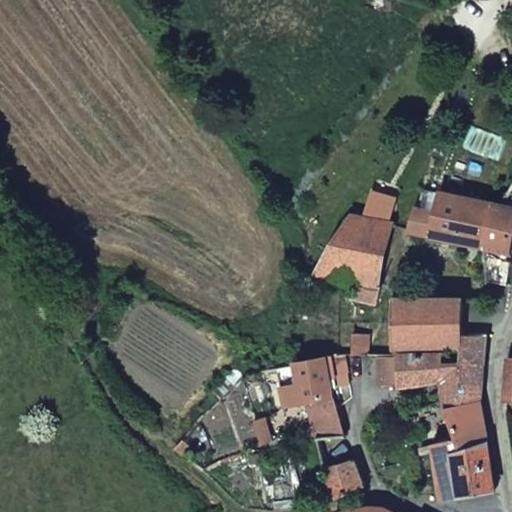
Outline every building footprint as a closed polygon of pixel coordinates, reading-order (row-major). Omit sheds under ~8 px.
[(466,276),(488,281),(486,249),(495,203),(442,190),(436,212),(417,207),(409,233),(465,247),(466,276)] [(511,239),(511,206),(502,204),(495,203),(486,249),(509,254),(511,239)] [(352,218),(318,276),(359,285),(380,290),(394,229),(352,218)] [(380,290),(359,285),(355,302),(376,306),(380,290)] [(461,346),(462,336),(462,323),(462,299),(400,297),(400,292),(394,293),(395,347),(460,346),(461,346)] [(353,325),(351,356),(367,355),(368,327),(353,325)] [(481,365),(484,334),(462,336),(461,346),(460,346),(459,363),(443,364),(443,383),(440,383),(444,407),(457,441),(460,450),(487,442),(480,396),(481,365)] [(400,384),(400,388),(440,383),(443,383),(443,364),(442,354),(377,355),(379,385),(400,384)] [(307,408),(317,441),(347,437),(347,435),(343,435),(336,409),(332,390),(330,377),(336,376),(347,374),(343,356),(296,362),(301,392),(284,395),(287,412),(307,408)] [(278,366),(284,395),(301,392),(296,362),(278,366)] [(336,376),(330,377),(332,390),(338,389),(336,376)] [(255,421),(259,436),(268,434),(264,418),(255,421)] [(259,436),(261,445),(271,442),(268,434),(259,436)] [(494,491),(487,442),(460,450),(457,441),(434,446),(439,501),(494,491)] [(365,486),(356,462),(325,471),(334,501),(365,486)]
